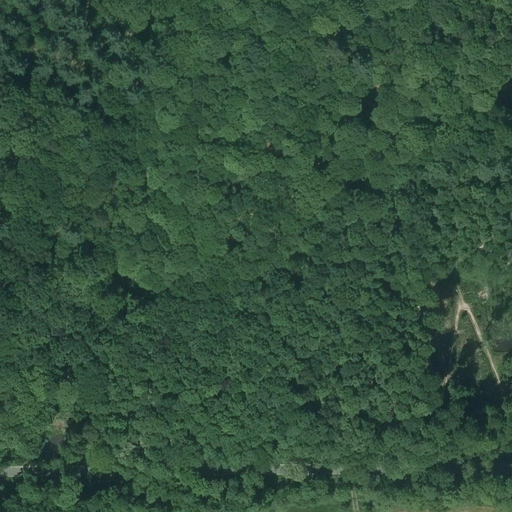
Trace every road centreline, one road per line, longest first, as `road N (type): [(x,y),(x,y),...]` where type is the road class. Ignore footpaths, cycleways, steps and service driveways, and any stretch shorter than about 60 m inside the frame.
road 1 (track): [(301,351),(328,370),(339,398),(358,411),(427,404),(443,389),(460,301),(502,393)]
road 2 (track): [(60,349),(83,357),(113,396),(142,406),(193,397),(301,351)]
road 3 (track): [(511,64),(394,57),(353,46),(334,35),(331,0)]
road 4 (track): [(339,172),(359,159),(481,145),(511,155)]
road 5 (track): [(370,304),(454,246),(511,260)]
road 6 (track): [(412,276),(431,372),(427,404)]
road 7 (track): [(26,471),(60,349)]
